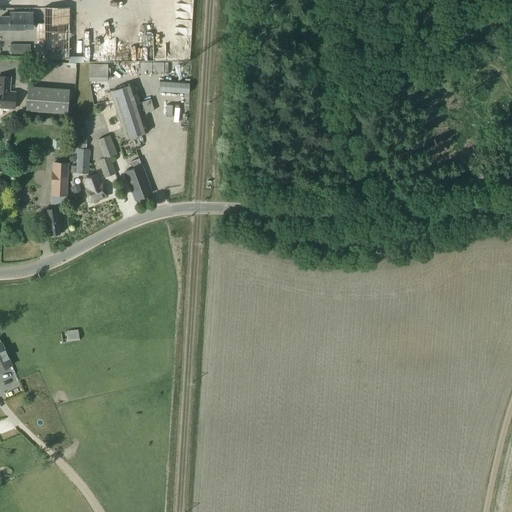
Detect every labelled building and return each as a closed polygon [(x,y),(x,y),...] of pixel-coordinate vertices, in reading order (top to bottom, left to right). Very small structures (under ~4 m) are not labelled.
[(35,23),(35,58),(68,58),(68,7),(44,7),(44,23),(35,23)] [(12,16),(0,16),(0,28),(15,29),(15,28),(24,28),(24,25),(32,25),(32,13),(24,13),(24,12),(12,12),(12,16)] [(144,18),(125,20),(126,31),(135,30),(135,25),(144,25),(144,18)] [(178,33),(180,40),(187,38),(186,32),(178,33)] [(13,35),(13,44),(26,43),(25,34),(13,35)] [(181,46),(171,50),(176,62),(186,58),(181,46)] [(149,49),(149,60),(159,60),(158,49),(149,49)] [(145,63),(145,74),(169,75),(169,63),(145,63)] [(176,73),(187,73),(186,63),(176,63),(176,73)] [(89,64),(89,80),(107,81),(108,64),(89,64)] [(0,107),(14,108),(15,92),(9,91),(10,77),(0,75),(0,107)] [(131,84),(109,92),(124,139),(147,131),(131,84)] [(28,86),(26,110),(67,113),(69,89),(28,86)] [(110,136),(97,140),(103,158),(98,160),(104,177),(116,173),(110,156),(116,154),(110,136)] [(73,139),(73,147),(86,148),(86,140),(73,139)] [(73,149),(72,172),(88,173),(89,150),(73,149)] [(134,168),(124,172),(135,200),(152,193),(138,159),(131,161),(134,168)] [(66,194),(67,163),(53,163),(52,194),(59,194),(59,203),(66,203),(66,194)] [(93,175),(83,179),(87,189),(85,189),(90,202),(107,196),(103,184),(97,186),(93,175)] [(77,185),(70,187),(72,195),(79,193),(77,185)] [(50,218),(45,219),(46,227),(48,227),(50,235),(59,233),(55,209),(49,210),(50,218)] [(77,330),(59,334),(61,344),(79,340),(77,330)] [(2,341),(0,342),(0,369),(12,364),(2,341)]
